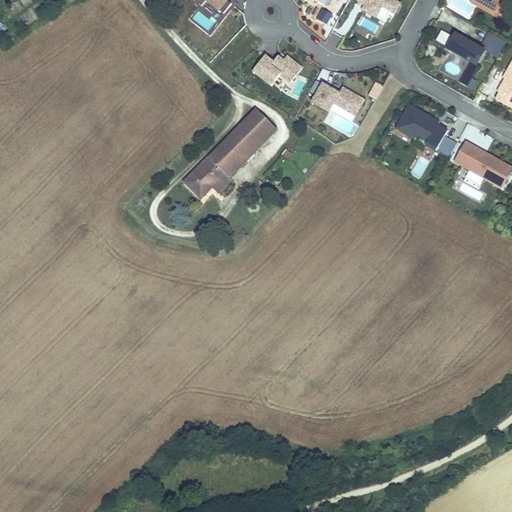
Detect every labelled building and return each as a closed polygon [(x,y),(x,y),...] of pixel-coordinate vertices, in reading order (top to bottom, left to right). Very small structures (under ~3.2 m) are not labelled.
[(194,0),(202,6),(207,0),(224,14),(232,4),(228,1),(226,0),(194,0)] [(399,5),(389,0),(355,0),(354,3),(361,7),(359,12),(381,23),(387,12),(393,15),(399,5)] [(498,18),(505,5),(501,3),(496,12),(474,0),(473,0),(472,3),(498,18)] [(474,0),(496,12),(501,3),(505,5),(508,0),(474,0)] [(323,8),(317,20),(327,25),(334,13),(323,8)] [(372,34),(377,36),(382,25),(363,17),(356,33),(370,39),(372,34)] [(489,33),(481,48),(485,51),(491,54),(500,39),(489,33)] [(456,34),(447,49),(477,65),(485,51),(481,48),(456,34)] [(500,39),(491,54),(498,58),(507,42),(500,39)] [(274,62),(266,56),(253,71),(272,86),(281,74),(291,83),(303,69),(287,57),(284,61),(278,57),(274,62)] [(496,100),(511,108),(511,63),(506,74),(508,75),(505,80),(498,92),(500,93),(496,100)] [(368,97),(376,101),(384,87),(376,82),(368,97)] [(323,84),(314,99),(336,112),(340,106),(356,115),(367,96),(350,87),(345,96),(323,84)] [(440,123),(410,105),(396,129),(410,137),(420,134),(428,139),(426,143),(437,150),(448,131),(439,125),(440,123)] [(256,111),(238,130),(247,139),(246,139),(257,150),(276,131),(256,111)] [(238,130),(185,182),(202,198),(225,173),(230,178),(257,150),(246,139),(247,139),(238,130)] [(480,151),(467,143),(456,162),(471,170),(485,178),(502,188),(511,170),(511,168),(486,154),(484,157),(478,153),(480,151)] [(485,178),(471,170),(466,177),(481,186),(485,178)] [(458,190),(481,202),(485,194),(462,182),(458,190)] [(282,183),(279,187),(287,194),(290,190),(282,183)]
